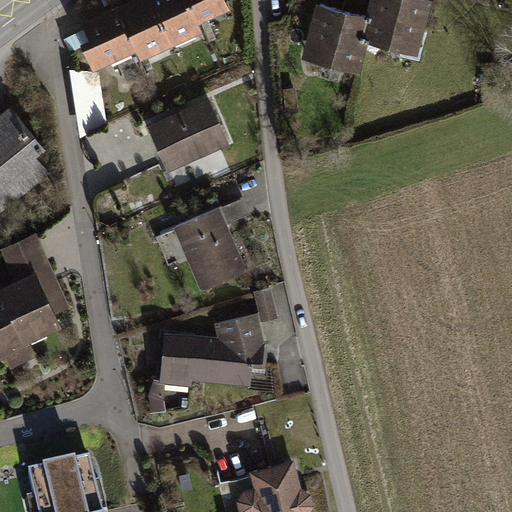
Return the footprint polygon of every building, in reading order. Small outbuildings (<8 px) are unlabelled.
[(152,0),(142,0),(121,10),(136,43),(138,42),(142,51),(170,39),(152,0)] [(188,0),(152,0),(170,39),(197,27),(193,17),(196,16),(188,0)] [(188,0),(196,16),(225,2),(224,0),(188,0)] [(347,0),(345,10),(370,17),(373,0),(347,0)] [(373,0),(370,17),(364,39),(367,40),(368,37),(397,45),(401,33),(410,36),(412,36),(415,36),(417,34),(419,32),(427,0),(373,0)] [(345,10),(320,4),(313,28),(313,32),(314,35),(316,36),(319,37),(323,38),(318,58),(349,66),(351,66),(354,66),(356,65),(358,62),(364,39),(370,17),(345,10)] [(106,18),(87,27),(93,40),(85,44),(93,62),(108,56),(112,65),(132,56),(128,47),(136,43),(121,10),(119,6),(103,13),(106,18)] [(87,27),(64,37),(70,51),(85,44),(93,40),(87,27)] [(76,69),(85,132),(105,122),(97,72),(76,69)] [(306,83),(299,83),(300,104),(308,103),(306,83)] [(210,101),(151,126),(166,161),(203,145),(205,150),(227,140),(210,101)] [(12,108),(0,117),(0,205),(45,170),(32,154),(42,146),(12,108)] [(222,208),(228,223),(251,214),(245,199),(222,208)] [(245,268),(218,207),(176,225),(176,227),(156,236),(168,265),(189,255),(193,265),(198,263),(207,284),(245,268)] [(0,350),(7,366),(33,354),(25,337),(58,322),(52,310),(65,305),(55,282),(52,280),(49,281),(41,284),(36,274),(49,269),(37,242),(8,255),(20,281),(0,289),(0,350)] [(256,290),(262,317),(276,313),(269,287),(256,290)] [(223,339),(167,333),(162,372),(248,381),(251,361),(261,361),(263,342),(256,314),(219,323),(223,339)] [(89,458),(28,473),(34,497),(42,495),(45,511),(102,511),(96,511),(94,511),(88,484),(95,482),(89,458)] [(305,511),(310,505),(308,495),(298,489),(292,462),(254,471),(263,508),(247,511),(305,511)]
